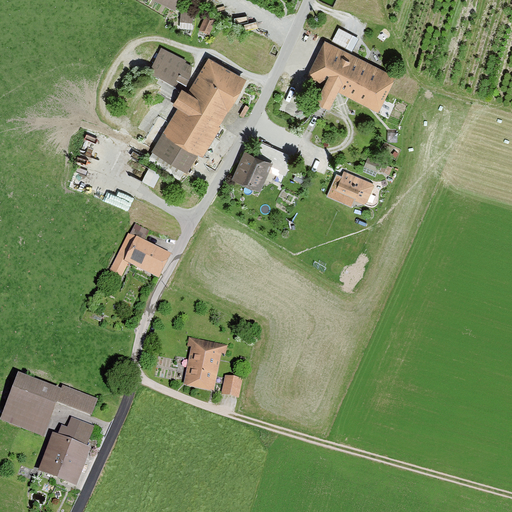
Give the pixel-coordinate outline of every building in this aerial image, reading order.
[(193,14),(181,13),(180,28),(192,29),(193,14)] [(214,22),(205,17),(200,29),(209,33),(214,22)] [(352,35),(339,28),(332,41),(345,48),(352,35)] [(327,49),(315,72),(329,79),(311,113),(322,119),(340,84),(375,102),(386,80),(327,49)] [(164,81),(158,92),(176,104),(177,103),(183,93),(184,91),(182,91),(189,77),(180,72),(185,63),(161,51),(150,74),(164,81)] [(183,107),(173,123),(171,122),(154,150),(185,168),(224,101),(227,103),(239,82),(212,66),(197,91),(194,89),(189,97),(183,93),(177,103),(183,107)] [(251,157),(266,164),(278,169),(277,171),(285,175),(293,158),(258,142),(251,157)] [(266,164),(251,157),(243,153),(234,175),(257,185),(266,164)] [(381,163),(368,157),(364,166),(377,171),(381,163)] [(362,180),(344,172),(341,179),(335,176),(327,196),(342,202),(346,193),(355,197),(355,196),(364,200),(370,187),(361,183),(362,180)] [(112,270),(121,275),(128,260),(157,274),(165,257),(128,238),(112,270)] [(209,386),(216,352),(197,348),(190,382),(209,386)] [(56,402),(91,416),(97,400),(62,386),(60,392),(19,376),(4,415),(24,422),(22,427),(43,436),(56,402)] [(240,382),(226,379),(223,393),(237,396),(240,382)] [(89,438),(61,427),(44,471),(72,482),(89,438)]
